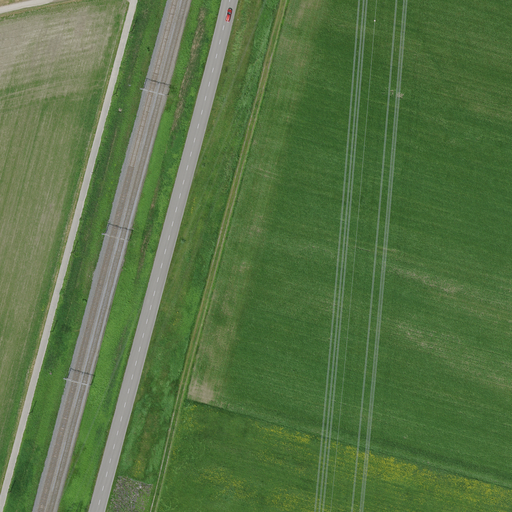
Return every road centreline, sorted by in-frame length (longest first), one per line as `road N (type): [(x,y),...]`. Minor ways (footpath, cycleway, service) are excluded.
road 1 (unclassified): [(230,0),(96,511)]
road 2 (track): [(0,508),(134,0)]
